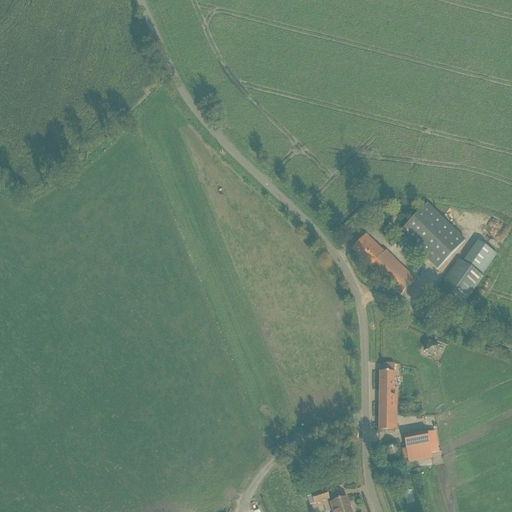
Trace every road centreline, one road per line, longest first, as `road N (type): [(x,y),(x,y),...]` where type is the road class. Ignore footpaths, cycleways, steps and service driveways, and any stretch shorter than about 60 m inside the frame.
road 1 (unclassified): [(377,511),(366,471),(356,293),(313,228),(197,112),(140,0)]
road 2 (track): [(356,293),(511,351)]
